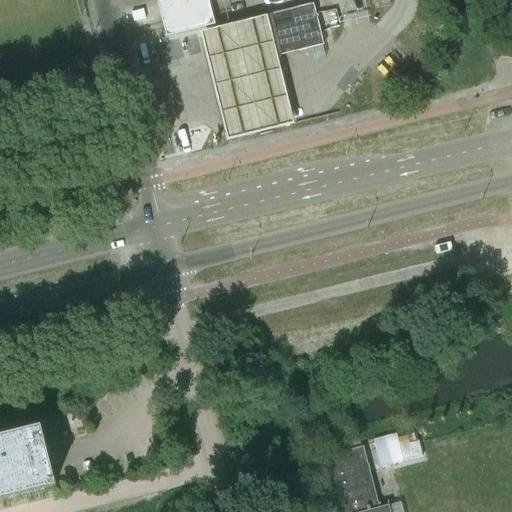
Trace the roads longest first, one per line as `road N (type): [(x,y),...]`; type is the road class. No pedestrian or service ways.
road 1 (tertiary): [(0,309),(511,181)]
road 2 (tertiary): [(511,140),(0,265)]
